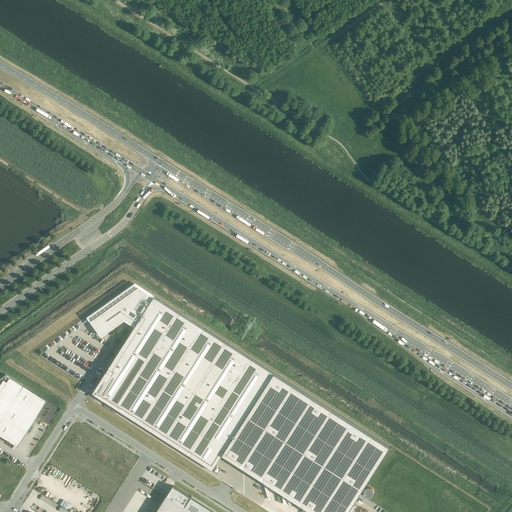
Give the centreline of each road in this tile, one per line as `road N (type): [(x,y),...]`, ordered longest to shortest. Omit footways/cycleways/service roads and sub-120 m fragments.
road 1 (trunk): [(153,179),(511,403)]
road 2 (trunk): [(511,386),(159,161)]
road 3 (unclassified): [(7,511),(74,406),(240,511)]
road 4 (unclassified): [(0,312),(120,227),(153,179)]
road 5 (primary): [(159,161),(0,64)]
road 6 (unclassified): [(125,192),(0,287)]
road 7 (primary): [(0,83),(113,154)]
